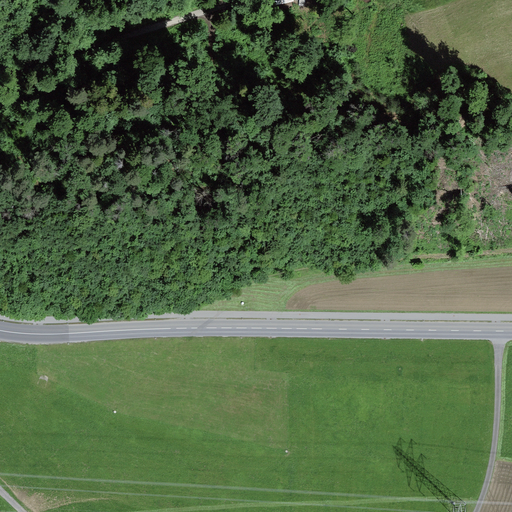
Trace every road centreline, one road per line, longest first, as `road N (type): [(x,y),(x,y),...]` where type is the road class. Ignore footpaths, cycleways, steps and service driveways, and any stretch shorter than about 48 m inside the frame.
road 1 (secondary): [(511,331),(0,330)]
road 2 (residential): [(266,0),(0,69)]
road 3 (track): [(500,331),(495,444),(476,511)]
